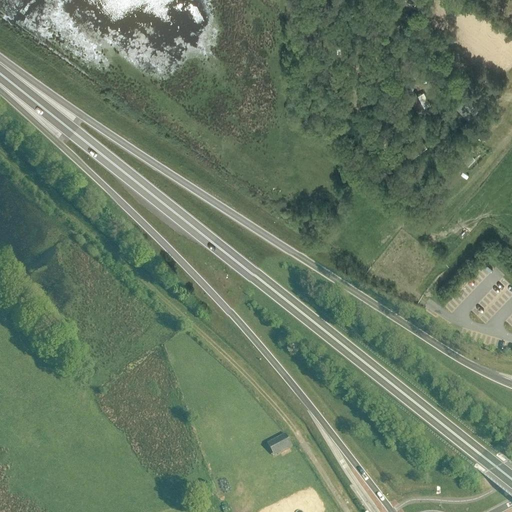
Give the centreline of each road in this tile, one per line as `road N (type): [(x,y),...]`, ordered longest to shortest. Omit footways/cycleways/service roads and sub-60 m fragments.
road 1 (trunk): [(511,481),(0,74)]
road 2 (trunk): [(511,385),(445,351),(0,66)]
road 3 (trunk): [(0,82),(212,294),(390,511)]
road 4 (track): [(290,426),(0,156)]
road 5 (track): [(511,131),(451,201),(427,208),(329,74),(324,55)]
